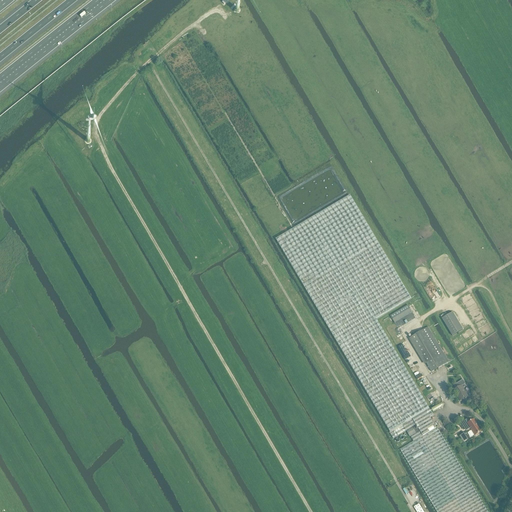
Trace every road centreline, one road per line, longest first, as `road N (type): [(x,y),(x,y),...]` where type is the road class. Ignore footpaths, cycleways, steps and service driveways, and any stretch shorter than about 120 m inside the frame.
road 1 (track): [(217,8),(137,71),(96,120),(96,140),(310,511)]
road 2 (motorway): [(0,78),(98,0)]
